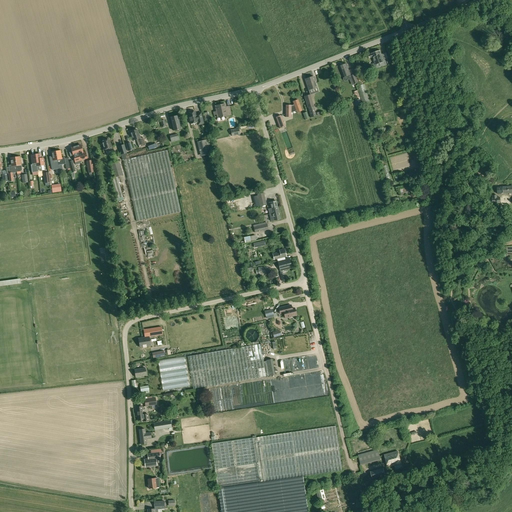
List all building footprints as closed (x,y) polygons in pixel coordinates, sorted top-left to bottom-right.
[(372,57),(374,63),(373,64),(375,69),(387,65),(385,59),(383,60),(380,51),(371,54),(368,55),(369,58),(372,57)] [(340,66),(342,73),(344,77),(350,75),(346,64),(340,66)] [(305,79),(308,90),(317,87),(313,76),(305,79)] [(369,102),(364,84),(358,86),(363,104),(369,102)] [(304,96),(306,104),(307,108),(308,108),(314,106),(310,94),(304,96)] [(291,113),(291,111),(295,109),(296,111),(297,113),(302,111),(298,101),(292,102),(294,105),(291,106),(291,105),(285,105),(285,117),(291,117),(291,113)] [(217,115),(218,118),(231,115),(229,106),(226,107),(225,104),(215,106),(216,112),(213,112),(214,115),(217,115)] [(308,108),(309,113),(311,118),(316,116),(314,106),(308,108)] [(188,113),(190,124),(197,122),(198,125),(203,124),(201,113),(195,114),(195,111),(188,113)] [(285,127),(281,115),(275,117),(279,129),(285,127)] [(170,118),(173,130),(181,128),(178,116),(170,118)] [(230,130),(231,136),(240,134),(239,128),(230,130)] [(130,132),(133,140),(136,139),(138,144),(144,142),(143,138),(141,138),(139,134),(138,134),(137,130),(130,132)] [(170,136),(171,142),(179,140),(178,134),(170,136)] [(104,150),(107,149),(108,152),(112,150),(111,148),(111,147),(110,142),(109,143),(108,139),(102,141),(104,150)] [(212,154),(208,139),(199,142),(202,156),(212,154)] [(118,146),(120,155),(127,153),(124,144),(118,146)] [(81,145),(76,146),(80,160),(87,158),(85,152),(83,153),(81,145)] [(80,160),(76,146),(75,146),(72,146),(72,147),(71,148),(72,152),(69,153),(71,157),(73,156),(74,160),(76,165),(81,163),(80,160)] [(128,159),(123,160),(137,221),(181,212),(167,150),(128,159)] [(38,172),(38,173),(41,173),(40,167),(39,167),(39,166),(44,165),(43,158),(41,158),(40,153),(35,154),(38,172)] [(8,166),(9,168),(9,174),(8,174),(9,182),(13,181),(12,173),(17,173),(14,157),(10,158),(11,165),(9,166),(8,166)] [(111,178),(116,198),(123,197),(117,177),(123,175),(119,161),(110,163),(113,178),(111,178)] [(60,184),(51,186),(52,193),(61,191),(60,184)] [(260,207),(267,205),(264,193),(257,194),(260,207)] [(492,198),(492,203),(500,203),(500,197),(497,197),(497,195),(493,195),(493,198),(492,198)] [(268,209),(270,214),(278,212),(277,206),(276,201),(269,203),(269,205),(270,204),(271,208),(268,209)] [(278,212),(270,214),(271,221),(280,219),(278,212)] [(255,233),(268,230),(267,222),(253,225),(255,233)] [(277,259),(278,261),(285,259),(284,257),(285,257),(285,255),(286,254),(284,249),(279,250),(280,252),(273,254),(274,259),(277,259)] [(285,259),(278,261),(277,261),(280,271),(292,268),(289,258),(285,259)] [(288,306),(279,308),(280,314),(284,313),(285,318),(296,315),(294,308),(289,309),(288,306)] [(267,319),(274,317),(272,310),(265,311),(267,319)] [(143,330),(145,337),(138,338),(139,346),(142,345),(143,346),(142,346),(142,347),(143,347),(143,348),(147,347),(146,346),(147,346),(146,346),(146,344),(150,344),(149,337),(162,334),(161,327),(143,330)] [(259,334),(259,333),(258,332),(258,331),(257,331),(256,330),(255,329),(254,329),(253,329),(252,329),(251,329),(250,329),(249,330),(248,330),(247,331),(247,332),(246,332),(246,333),(245,334),(245,335),(245,336),(245,337),(246,338),(246,339),(246,340),(247,340),(248,341),(248,342),(249,342),(250,342),(251,343),(252,343),(253,343),(254,343),(255,342),(256,342),(257,341),(258,340),(258,339),(259,338),(259,337),(259,336),(259,335),(259,334)] [(259,344),(249,346),(248,346),(203,353),(188,356),(194,388),(209,386),(269,376),(275,375),(272,359),(266,360),(266,361),(263,361),(260,344),(259,344)] [(190,386),(185,356),(158,360),(163,390),(190,386)] [(146,376),(145,368),(134,370),(136,378),(146,376)] [(156,406),(156,399),(145,400),(146,407),(156,406)] [(143,422),(149,421),(148,414),(143,414),(142,406),(136,407),(138,421),(143,420),(143,422)] [(153,423),(154,430),(172,428),(170,420),(153,423)] [(337,426),(211,444),(215,469),(218,488),(221,511),(308,511),(303,476),(343,470),(339,441),(337,426)] [(150,433),(145,433),(145,429),(139,429),(141,444),(147,444),(146,439),(151,438),(150,433)] [(366,454),(369,462),(380,459),(378,450),(366,454)] [(384,455),(388,467),(401,463),(398,451),(384,455)] [(145,459),(145,467),(156,466),(155,459),(159,458),(159,453),(147,455),(148,459),(145,459)] [(385,475),(383,468),(371,471),(372,479),(385,475)] [(159,487),(158,478),(155,478),(148,479),(149,488),(159,487)] [(316,489),(322,511),(344,505),(338,483),(316,489)] [(147,509),(147,511),(157,511),(158,509),(164,509),(164,501),(160,501),(153,501),(154,506),(154,509),(152,509),(152,508),(148,508),(148,509),(147,509)]
